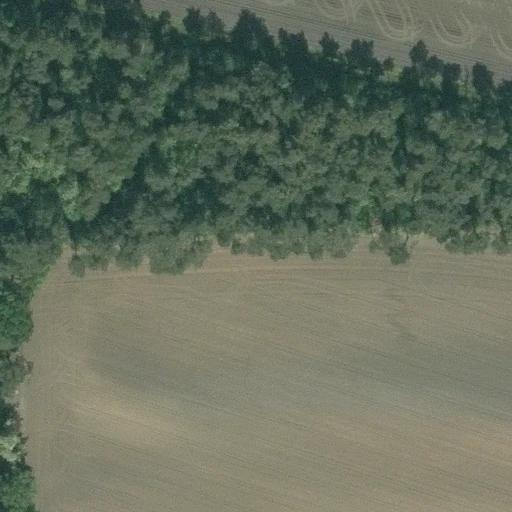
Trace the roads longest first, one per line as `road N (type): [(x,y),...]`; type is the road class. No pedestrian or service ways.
road 1 (track): [(37,511),(74,467),(44,340),(134,146),(198,34)]
road 2 (track): [(511,112),(64,0)]
